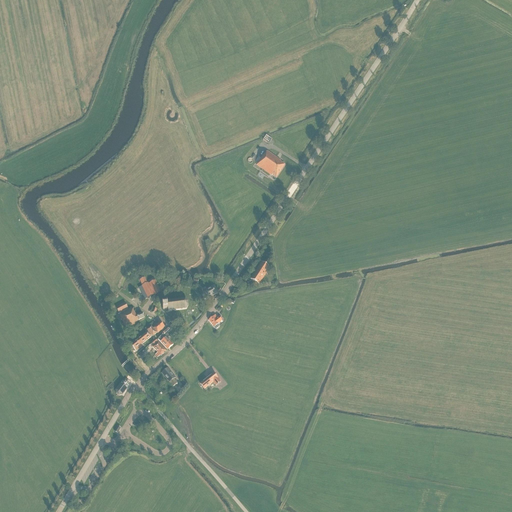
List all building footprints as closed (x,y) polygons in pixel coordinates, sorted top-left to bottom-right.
[(259,141),(265,145),(267,142),(269,144),(272,139),(266,135),(263,140),(261,138),(259,141)] [(264,155),(263,155),(256,165),(272,176),(272,175),(276,177),(285,165),(280,161),(280,160),(267,151),(264,155)] [(250,279),(259,284),(270,268),(261,262),(250,279)] [(154,295),(155,296),(161,293),(155,280),(148,284),(148,283),(147,283),(144,278),(140,280),(142,286),(148,298),(154,295)] [(202,289),(199,290),(202,295),(205,294),(207,298),(217,293),(215,288),(214,286),(203,292),(202,289)] [(185,299),(163,302),(164,304),(162,304),(163,309),(168,309),(168,311),(175,311),(186,309),(188,305),(188,302),(185,299)] [(116,307),(126,328),(136,323),(135,322),(144,318),(142,313),(137,315),(135,311),(134,312),(132,307),(128,309),(125,303),(116,307)] [(215,315),(208,321),(214,327),(221,322),(222,321),(219,317),(217,318),(215,315)] [(142,344),(152,336),(152,337),(157,332),(158,333),(164,327),(160,322),(153,328),(151,326),(147,330),(148,331),(131,345),(136,351),(143,345),(142,344)] [(163,335),(158,339),(167,350),(173,345),(166,337),(166,338),(163,335)] [(158,342),(155,339),(150,345),(152,347),(152,346),(153,347),(157,352),(163,347),(158,342)] [(157,352),(155,355),(157,358),(160,355),(161,356),(166,351),(163,347),(157,352)] [(162,373),(169,383),(173,387),(177,383),(174,379),(175,378),(168,368),(162,373)] [(211,383),(217,377),(213,372),(209,375),(210,376),(207,378),(200,384),(204,389),(211,383)] [(123,382),(122,381),(116,390),(116,394),(119,396),(122,395),(129,386),(128,385),(130,383),(125,379),(123,382)]
